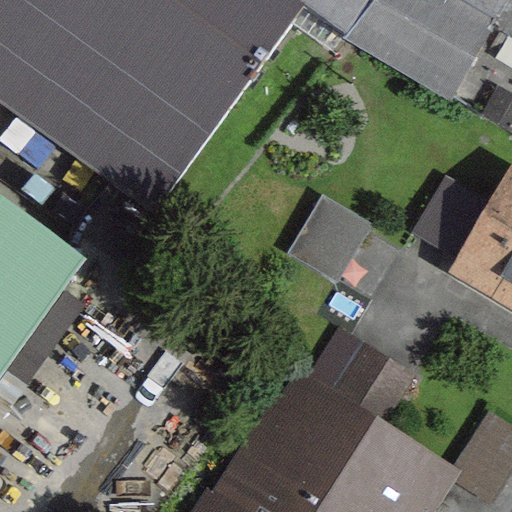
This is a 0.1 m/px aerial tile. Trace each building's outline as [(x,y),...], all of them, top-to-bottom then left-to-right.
[(511,0),(0,0),(0,107),(164,223),(309,17),(458,121),(511,44),(511,0)] [(511,174),(456,280),(511,309),(511,174)] [(294,253),(332,276),(363,225),(325,202),(294,253)] [(0,398),(88,280),(0,210),(0,398)] [(366,345),(336,392),(382,421),(412,375),(366,345)] [(267,477),(322,511),(392,511),(425,461),(319,395),(318,397),(301,386),(282,416),(299,426),(267,477)] [(511,429),(489,414),(448,478),(491,504),(511,471),(511,429)] [(322,511),(267,477),(260,473),(235,511),(225,511),(213,504),(207,511),(322,511)]
